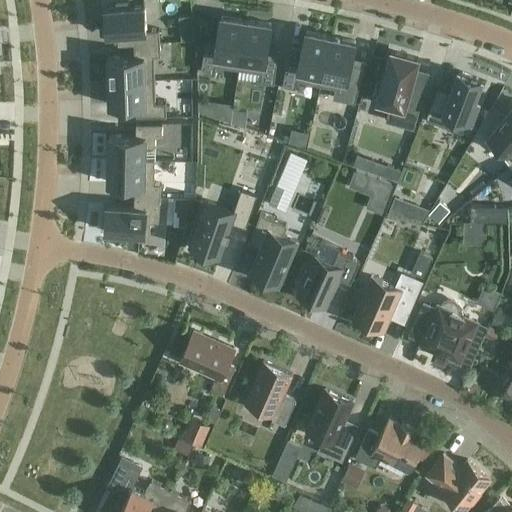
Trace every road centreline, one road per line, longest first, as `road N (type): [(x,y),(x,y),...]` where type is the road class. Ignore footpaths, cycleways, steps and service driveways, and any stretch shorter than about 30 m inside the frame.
road 1 (residential): [(511,439),(439,390),(189,278),(40,245)]
road 2 (residential): [(40,245),(47,99),(38,0)]
road 3 (residential): [(0,396),(40,245)]
road 4 (residential): [(511,43),(381,0)]
